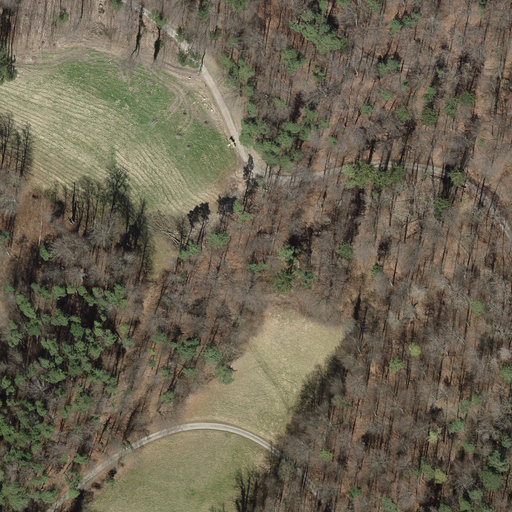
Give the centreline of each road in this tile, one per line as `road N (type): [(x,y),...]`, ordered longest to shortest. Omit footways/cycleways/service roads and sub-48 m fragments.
road 1 (track): [(511,239),(491,201),(443,169),(380,163),(298,179),(262,174),(179,37),(126,0)]
road 2 (track): [(0,171),(99,232),(165,287),(233,278),(339,283)]
road 3 (track): [(333,511),(286,459),(214,425),(161,433),(118,454),(50,511)]
road 4 (track): [(511,71),(386,63),(356,50),(309,0)]
